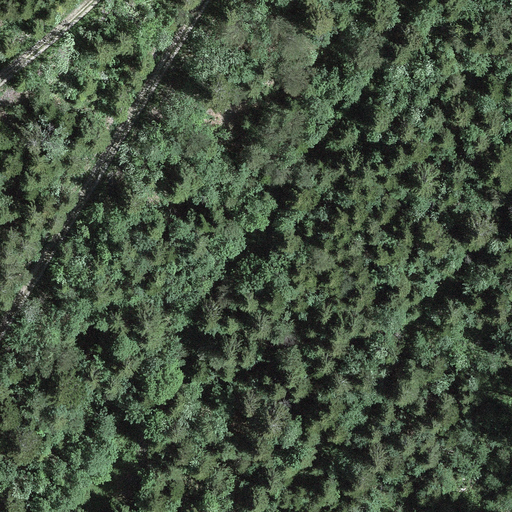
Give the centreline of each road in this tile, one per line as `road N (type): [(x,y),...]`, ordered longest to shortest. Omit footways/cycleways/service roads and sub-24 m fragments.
road 1 (track): [(211,0),(0,338)]
road 2 (track): [(0,88),(100,0)]
